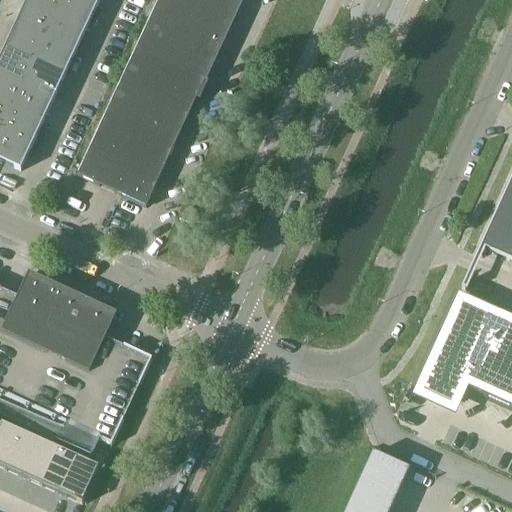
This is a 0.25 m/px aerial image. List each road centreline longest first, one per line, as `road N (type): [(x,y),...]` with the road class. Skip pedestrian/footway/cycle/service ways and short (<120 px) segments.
road 1 (unclassified): [(235,335),(331,369),(366,359),(391,333),(511,66)]
road 2 (tertiary): [(235,335),(382,0)]
road 3 (unclassified): [(235,335),(0,217)]
road 4 (tertiary): [(153,511),(235,335)]
